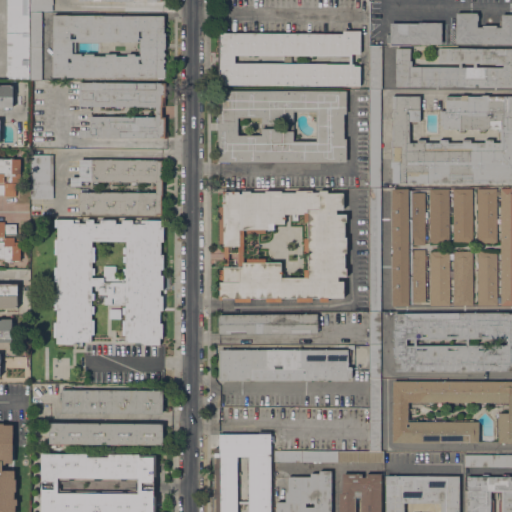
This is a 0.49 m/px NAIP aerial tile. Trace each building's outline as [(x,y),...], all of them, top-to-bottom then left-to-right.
[(28,0),(28,79),(6,79),(6,0),(28,0)] [(29,0),(52,0),(52,3),(52,11),(30,11),(30,4),(29,0)] [(41,79),(30,79),(30,11),(41,11),(41,79)] [(478,16),(478,20),(477,21),(477,27),(482,27),(482,25),(496,25),(496,27),(501,27),(501,14),(511,14),(511,43),(455,43),(455,13),(477,13),(477,15),(478,16)] [(52,77),(53,15),(164,16),(163,33),(165,33),(165,49),(163,49),(163,53),(165,53),(165,56),(163,56),(163,59),(165,59),(165,63),(163,63),(163,69),(165,69),(165,77),(52,77)] [(414,23),(441,23),(441,44),(390,44),(390,43),(386,43),(386,34),(389,34),(389,23),(414,23)] [(219,85),(219,34),(223,34),(223,33),(342,34),(342,31),(359,31),(359,54),(351,54),(351,64),(354,64),(354,66),(359,66),(359,86),(219,85)] [(381,88),(379,90),(369,90),(369,45),(381,45),(381,88)] [(511,87),(478,87),(478,84),(474,84),(474,87),(395,86),(395,48),(409,48),(409,61),(411,61),(411,66),(458,67),(458,63),(438,62),(438,56),(436,56),(436,49),(438,49),(438,48),(511,48),(511,87)] [(78,106),(78,82),(165,83),(165,97),(162,97),(162,107),(161,107),(161,117),(165,117),(165,138),(78,137),(78,130),(79,130),(79,126),(85,126),(85,129),(89,129),(89,116),(90,116),(90,114),(96,114),(96,116),(121,116),(121,115),(125,115),(125,116),(155,117),(155,106),(142,106),(142,108),(137,108),(137,106),(91,106),(91,108),(86,108),(86,106),(78,106)] [(0,84),(13,85),(12,107),(0,107),(0,84)] [(379,188),(369,188),(369,90),(379,90),(379,188)] [(218,162),(218,141),(217,141),(217,111),(218,111),(218,91),(346,91),(346,114),(343,114),(343,139),(346,139),(346,162),(218,162)] [(511,183),(391,183),(391,168),(390,168),(390,161),(391,161),(391,147),(390,147),(390,140),(391,140),(391,118),(390,118),(390,111),(391,111),(391,96),(419,96),(419,121),(409,121),(409,143),(417,143),(417,140),(425,140),(425,143),(439,143),(439,140),(447,140),(447,143),(462,143),(462,140),(470,140),(470,143),(484,143),(484,139),(493,139),(493,143),(500,143),(500,131),(497,131),(497,129),(485,129),(485,131),(478,131),(478,129),(464,129),(464,131),(458,131),(458,129),(443,129),(443,125),(440,125),(439,111),(445,111),(445,96),(461,96),(460,95),(467,95),(467,96),(481,96),(481,95),(488,95),(488,96),(511,96),(511,183)] [(52,198),(29,198),(30,154),(52,154),(52,198)] [(4,196),(4,195),(0,195),(0,158),(10,159),(10,158),(13,158),(13,159),(20,159),(20,183),(16,183),(15,196),(4,196)] [(162,160),(162,215),(78,214),(78,192),(155,192),(155,182),(81,181),(81,186),(70,186),(70,177),(78,177),(79,159),(162,160)] [(369,312),(369,188),(379,188),(380,312),(369,312)] [(511,305),(500,305),(500,206),(496,206),(496,243),(477,243),(476,189),(496,188),(496,199),(500,199),(500,188),(511,188),(511,305)] [(408,306),(392,306),(391,189),(408,189),(408,306)] [(449,243),(429,243),(429,189),(448,189),(449,243)] [(472,243),(454,243),(454,242),(453,242),(452,189),(472,189),(472,243)] [(319,298),(312,298),(312,302),(296,302),(296,298),(281,298),(281,302),(266,302),(266,298),(250,298),(250,302),(234,302),(234,298),(222,299),(222,300),(219,300),(219,282),(223,282),(223,281),(219,281),(219,270),(222,270),(222,267),(224,267),(224,246),(222,246),(222,243),(219,243),(219,207),(222,207),(222,204),(221,204),(221,201),(222,201),(222,194),(222,191),(225,191),(225,192),(231,192),(231,191),(234,191),(234,192),(239,192),(239,194),(241,194),(241,191),(250,191),(250,193),(265,193),(265,191),(281,191),(281,192),(295,192),(295,190),(312,190),(312,192),(319,192),(319,190),(327,190),(327,193),(343,193),(343,210),(336,210),(336,214),(346,214),(346,222),(344,222),(345,237),(346,237),(346,253),(345,253),(345,268),(346,268),(346,276),(338,276),(338,281),(344,281),(344,298),(328,298),(328,302),(319,302),(319,298)] [(424,245),(411,245),(411,192),(424,192),(424,245)] [(140,342),(125,342),(125,335),(122,335),(122,320),(125,320),(125,314),(122,314),(122,307),(125,307),(125,304),(104,304),(104,297),(97,297),(97,290),(94,290),(94,286),(91,286),(91,293),(94,293),(94,300),(91,300),(91,306),(94,306),(94,313),(91,313),(91,320),(94,320),(94,334),(91,334),(91,341),(75,341),(72,344),(56,344),(56,337),(53,337),(53,322),(56,322),(56,310),(53,310),(53,295),(56,295),(56,282),(54,282),(54,267),(57,267),(56,254),(54,254),(54,240),(57,239),(57,227),(54,227),(54,219),(79,219),(79,224),(85,223),(85,219),(93,219),(93,223),(100,223),(99,220),(115,220),(115,224),(121,224),(121,220),(132,220),(132,224),(139,224),(139,220),(160,220),(160,227),(163,227),(163,242),(160,242),(160,254),(163,254),(163,269),(160,269),(160,275),(163,275),(163,289),(160,289),(160,296),(162,296),(163,310),(160,310),(160,323),(162,323),(162,338),(159,338),(159,345),(144,345),(140,342)] [(0,221),(4,221),(4,224),(15,224),(15,236),(20,236),(20,261),(13,261),(13,262),(9,262),(9,261),(4,261),(4,259),(0,259),(0,221)] [(425,302),(412,302),(411,250),(425,250),(425,302)] [(449,305),(429,305),(429,252),(432,252),(432,251),(446,251),(446,252),(449,252),(449,305)] [(472,305),(453,305),(453,252),(454,252),(454,251),(472,251),(472,305)] [(497,305),(477,305),(477,251),(496,251),(497,305)] [(0,284),(17,284),(17,307),(0,307),(0,284)] [(109,309),(120,309),(120,318),(109,318),(109,309)] [(369,312),(380,312),(380,379),(369,379),(369,312)] [(394,371),(394,355),(392,355),(392,347),(394,347),(394,337),(392,337),(392,330),(393,330),(393,313),(511,313),(511,370),(508,370),(508,371),(394,371)] [(317,314),(318,323),(317,333),(219,334),(217,324),(218,315),(317,314)] [(0,319),(11,319),(12,342),(0,342),(0,319)] [(348,350),(348,367),(351,367),(351,377),(348,377),(348,380),(218,380),(218,349),(348,350)] [(380,451),(368,451),(369,379),(380,379),(380,451)] [(478,443),(392,442),(392,381),(511,381),(511,443),(497,443),(498,402),(409,402),(409,421),(478,422),(478,443)] [(162,391),(162,414),(61,413),(61,390),(162,391)] [(0,511),(0,423),(3,423),(3,425),(13,425),(12,463),(5,463),(5,464),(2,464),(2,470),(14,470),(14,479),(16,479),(15,492),(14,492),(14,499),(17,499),(17,505),(15,505),(15,511),(0,511)] [(162,424),(162,445),(48,444),(48,423),(162,424)] [(213,511),(213,449),(219,449),(219,434),(270,434),(270,451),(270,511),(213,511)] [(336,462),(273,462),(273,451),(336,451),(336,462)] [(368,451),(380,451),(383,451),(383,462),(336,462),(336,451),(368,451)] [(40,511),(41,454),(86,454),(86,457),(108,457),(108,455),(156,455),(155,511),(40,511)] [(511,454),(511,467),(464,467),(464,454),(511,454)] [(330,511),(276,511),(276,502),(285,502),(285,492),(287,492),(287,477),(310,477),(310,473),(318,473),(318,471),(331,471),(330,511)] [(380,511),(359,511),(359,497),(355,497),(355,511),(339,511),(339,493),(342,493),(342,473),(361,473),(361,477),(365,477),(365,474),(380,473),(380,511)] [(466,511),(467,477),(481,477),(481,474),(488,474),(488,477),(501,477),(501,474),(508,474),(508,477),(511,477),(511,511),(498,511),(498,500),(499,500),(499,493),(492,493),(492,500),(493,500),(493,511),(466,511)] [(385,511),(385,476),(459,476),(458,511),(385,511)]
